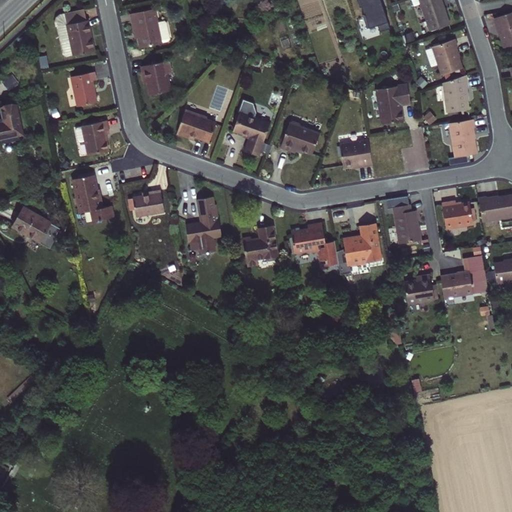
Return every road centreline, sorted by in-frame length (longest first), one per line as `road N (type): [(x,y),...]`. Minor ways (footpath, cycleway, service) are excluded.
road 1 (residential): [(105,0),(132,128),(160,152),(298,201),(470,174),(511,159)]
road 2 (residential): [(466,0),(511,156)]
